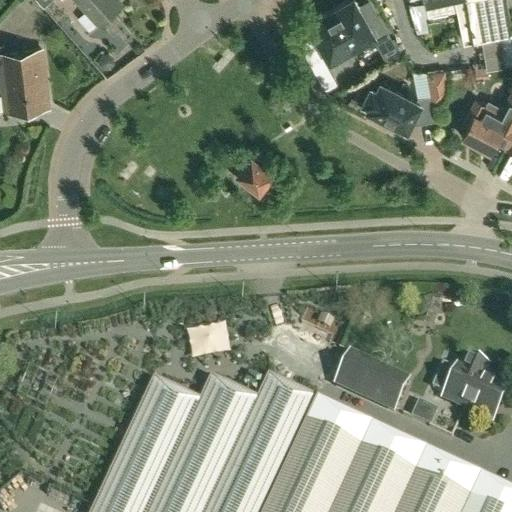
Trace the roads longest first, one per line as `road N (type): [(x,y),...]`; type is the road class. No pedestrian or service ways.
road 1 (secondary): [(64,266),(383,245),(475,248)]
road 2 (residential): [(64,266),(68,172),(81,133),(201,28)]
